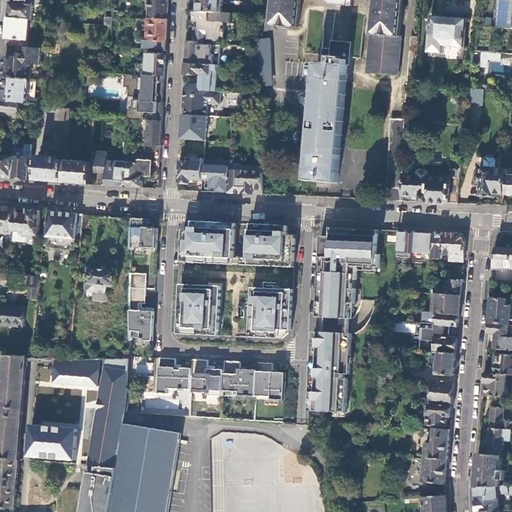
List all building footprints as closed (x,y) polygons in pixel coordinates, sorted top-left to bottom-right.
[(148,0),(147,19),(168,20),(168,10),(168,1),(167,0),(148,0)] [(198,0),(199,12),(223,12),(222,0),(198,0)] [(368,31),(368,34),(398,36),(401,0),(269,0),(267,25),(278,26),(277,27),(284,28),(284,27),(297,27),(299,0),(322,0),(322,3),(351,6),(351,0),(371,0),(369,31),(368,31)] [(511,27),(511,0),(496,0),(495,27),(511,27)] [(32,20),(33,5),(10,3),(8,18),(32,20)] [(254,3),(246,3),(246,13),(254,13),(254,3)] [(223,12),(199,12),(195,12),(195,20),(200,21),(200,26),(195,26),(194,39),(204,40),(204,36),(209,36),(209,40),(225,40),(226,23),(232,23),(233,12),(223,12)] [(428,52),(443,53),(444,46),(464,48),(467,19),(454,18),(431,16),(428,52)] [(32,23),(32,20),(8,18),(6,45),(17,46),(27,47),(30,23),(32,23)] [(151,49),(166,50),(167,38),(168,20),(147,19),(138,18),(138,28),(147,29),(147,41),(151,41),(151,49)] [(398,36),(368,34),(366,73),(398,75),(402,40),(402,36),(398,36)] [(410,50),(417,50),(418,36),(411,35),(410,50)] [(257,55),(271,55),(271,38),(256,39),(257,55)] [(204,40),(194,39),(187,39),(187,45),(186,64),(198,64),(199,57),(204,58),(204,51),(203,51),(204,40)] [(341,156),(352,42),(331,40),(330,54),(324,54),(323,62),(316,62),(309,154),(310,154),(308,180),(309,180),(309,181),(336,183),(336,182),(338,182),(341,156)] [(151,49),(151,41),(147,41),(142,41),(142,49),(151,49)] [(31,64),(40,65),(41,48),(27,47),(17,46),(15,58),(5,57),(3,78),(30,80),(31,64)] [(412,120),(417,50),(410,50),(405,120),(412,120)] [(500,61),(500,52),(481,50),(479,66),(487,67),(488,59),(500,61)] [(143,75),(165,76),(165,62),(166,55),(147,53),(146,71),(143,72),(143,75)] [(511,53),(501,53),(501,64),(511,64),(511,53)] [(272,86),(271,55),(257,55),(259,86),(272,86)] [(504,72),(504,62),(487,62),(487,72),(504,72)] [(218,65),(198,64),(186,64),(185,71),(185,75),(201,75),(200,83),(185,82),(184,90),(217,92),(218,65)] [(86,77),(86,83),(95,84),(95,75),(86,77)] [(137,85),(164,86),(165,76),(143,75),(138,75),(137,85)] [(28,104),(30,80),(3,78),(2,99),(1,102),(22,104),(28,104)] [(86,83),(87,85),(85,101),(87,103),(94,104),(95,84),(86,83)] [(151,121),(162,121),(163,105),(163,103),(157,102),(157,96),(164,97),(164,86),(137,85),(129,85),(127,119),(143,120),(143,113),(151,113),(151,121)] [(468,104),(482,105),(483,90),(470,89),(468,104)] [(217,92),(184,90),(184,100),(183,108),(187,109),(186,115),(207,116),(208,104),(221,104),(221,92),(217,92)] [(22,107),(22,104),(1,102),(1,111),(17,112),(18,112),(18,107),(22,107)] [(67,151),(71,108),(57,107),(53,150),(67,151)] [(0,119),(16,121),(17,112),(1,111),(0,117),(0,119)] [(412,120),(405,120),(391,119),(387,190),(403,191),(404,174),(406,137),(406,134),(407,134),(412,122),(412,120)] [(146,145),(161,146),(162,133),(162,121),(151,121),(147,121),(147,132),(149,137),(147,139),(146,145)] [(30,180),(32,145),(28,145),(27,159),(24,158),(25,150),(16,150),(14,178),(19,179),(30,180)] [(14,178),(16,150),(16,148),(11,147),(10,157),(0,156),(0,177),(5,178),(14,178)] [(203,153),(203,159),(217,160),(218,154),(215,151),(208,150),(208,153),(203,153)] [(67,153),(66,161),(64,183),(79,184),(92,185),(93,170),(93,163),(83,162),(83,161),(76,161),(76,162),(72,161),(72,154),(67,153)] [(127,164),(127,162),(106,161),(106,154),(93,153),(93,163),(93,170),(106,171),(105,186),(114,186),(125,187),(127,164)] [(39,157),(37,180),(50,182),(64,183),(66,161),(59,161),(60,159),(39,157)] [(485,160),(484,168),(496,169),(496,161),(494,159),(487,158),(485,160)] [(202,163),(201,180),(203,180),(203,177),(208,177),(207,192),(218,193),(229,193),(229,177),(218,177),(219,160),(217,160),(203,159),(202,159),(202,163)] [(135,187),(143,187),(144,177),(151,177),(152,162),(138,162),(138,164),(127,164),(125,187),(135,187)] [(201,180),(202,163),(180,162),(179,182),(183,183),(182,184),(189,184),(189,183),(191,183),(192,179),(201,180)] [(229,177),(229,193),(242,194),(264,195),(263,173),(240,171),(240,169),(240,168),(239,168),(238,168),(238,167),(236,167),(236,168),(235,168),(233,168),(233,169),(233,170),(230,170),(229,177)] [(506,176),(507,170),(496,169),(484,168),(484,172),(479,172),(478,183),(482,184),(481,196),(494,198),(494,194),(505,195),(506,176)] [(419,175),(404,174),(403,191),(403,195),(421,197),(420,202),(428,202),(457,204),(459,177),(428,176),(428,174),(427,171),(421,171),(419,173),(419,175)] [(387,190),(387,200),(403,201),(403,195),(403,191),(387,190)] [(2,207),(0,206),(0,232),(14,234),(16,212),(16,208),(2,207)] [(29,213),(16,212),(14,234),(14,240),(23,241),(23,234),(39,235),(40,235),(42,210),(33,210),(29,209),(29,213)] [(43,236),(81,239),(82,227),(83,214),(64,212),(46,211),(43,236)] [(92,215),(83,214),(82,227),(91,228),(92,215)] [(149,219),(132,218),(131,247),(142,248),(142,250),(157,251),(158,228),(149,228),(149,219)] [(192,230),(183,229),(181,262),(234,264),(234,258),(236,223),(210,222),(192,221),(192,230)] [(268,225),(251,224),(249,258),(249,265),(294,267),(296,235),(287,234),(287,225),(268,225)] [(322,318),(350,319),(350,304),(356,304),(356,288),(351,288),(352,280),(357,280),(357,266),(380,268),(381,255),(377,254),(378,230),(354,229),(330,228),(329,236),(321,236),(317,302),(317,317),(322,318)] [(418,232),(399,231),(398,257),(412,258),(412,252),(423,253),(423,257),(433,258),(434,232),(418,232)] [(439,233),(434,232),(433,258),(443,258),(443,255),(445,233),(439,233)] [(461,234),(445,233),(443,255),(451,255),(450,261),(465,262),(467,239),(464,236),(461,234)] [(23,234),(23,241),(28,241),(31,243),(35,243),(38,242),(39,235),(23,234)] [(508,281),(511,281),(511,248),(496,247),(493,279),(508,280),(508,281)] [(118,281),(121,281),(122,274),(118,274),(119,271),(90,268),(87,299),(108,301),(109,285),(117,286),(118,281)] [(147,274),(131,273),(130,288),(132,337),(141,338),(140,340),(153,341),(153,337),(154,311),(139,310),(139,303),(146,304),(147,274)] [(39,287),(40,276),(10,274),(9,285),(30,287),(39,287)] [(463,280),(448,279),(447,295),(462,296),(463,287),(463,280)] [(180,302),(178,333),(220,335),(222,285),(181,284),(180,302)] [(37,308),(39,287),(30,287),(29,298),(33,299),(32,308),(37,308)] [(288,333),(288,330),(291,330),(292,311),(293,289),(252,287),(250,337),(282,338),(288,333)] [(461,304),(462,296),(447,295),(439,294),(438,313),(460,315),(461,304)] [(511,305),(508,305),(509,299),(492,298),(491,311),(490,322),(511,324),(511,308),(511,305)] [(26,307),(0,304),(0,325),(24,327),(26,307)] [(424,323),(425,323),(452,326),(459,326),(460,320),(460,315),(438,313),(433,312),(425,311),(424,323)] [(321,332),(349,333),(350,319),(322,318),(321,332)] [(511,324),(490,322),(489,331),(489,334),(496,334),(495,349),(511,350),(511,324)] [(458,346),(458,337),(451,337),(452,326),(425,323),(424,340),(436,341),(435,352),(457,354),(458,346)] [(352,333),(349,333),(321,332),(320,347),(312,347),(311,358),(311,369),(311,377),(310,377),(309,402),(310,402),(310,411),(347,412),(348,378),(345,378),(345,374),(350,374),(351,364),(348,363),(349,355),(351,355),(352,333)] [(43,348),(43,358),(57,358),(61,359),(61,349),(43,348)] [(132,359),(132,351),(117,351),(117,359),(131,359),(132,359)] [(435,352),(427,351),(426,365),(438,366),(438,374),(451,375),(455,376),(456,364),(457,354),(435,352)] [(511,354),(497,353),(495,373),(507,375),(511,375),(511,354)] [(0,508),(14,510),(18,460),(17,460),(25,356),(2,355),(0,373),(0,508)] [(191,389),(192,368),(175,367),(176,358),(160,357),(158,393),(167,393),(168,389),(182,390),(182,389),(191,389)] [(98,386),(101,359),(70,359),(61,359),(57,358),(54,383),(98,386)] [(87,464),(87,466),(93,466),(116,468),(124,424),(126,412),(127,400),(131,359),(117,359),(106,359),(87,464)] [(192,368),(191,389),(191,392),(206,393),(206,395),(223,396),(223,395),(224,369),(208,369),(208,360),(193,359),(192,368)] [(223,395),(255,397),(257,371),(240,370),(241,361),(225,360),(224,369),(223,395)] [(286,372),(273,372),(273,363),(257,362),(257,371),(255,397),(255,398),(284,400),(286,372)] [(495,373),(486,373),(485,384),(484,395),(505,397),(507,375),(495,373)] [(450,382),(433,380),(432,404),(452,406),(453,394),(455,382),(450,382)] [(429,404),(428,425),(436,426),(436,430),(446,430),(448,417),(452,417),(452,411),(452,406),(432,404),(429,404)] [(493,406),(491,427),(492,428),(511,429),(511,420),(508,420),(505,419),(505,417),(506,408),(493,406)] [(167,511),(181,433),(124,424),(116,468),(109,511),(167,511)] [(76,460),(78,429),(33,425),(30,456),(76,460)] [(511,438),(511,429),(492,428),(490,455),(503,456),(504,440),(511,441),(511,438)] [(446,430),(436,430),(434,444),(427,443),(425,458),(448,460),(449,445),(450,430),(446,430)] [(490,455),(479,454),(478,463),(476,487),(498,486),(501,486),(501,479),(505,480),(506,470),(502,469),(503,456),(490,455)] [(447,472),(448,460),(425,458),(423,482),(446,485),(447,472)] [(359,459),(344,460),(345,469),(359,469),(359,459)] [(109,511),(116,468),(93,466),(92,473),(84,472),(77,511),(109,511)] [(505,495),(511,494),(511,485),(501,486),(498,486),(476,487),(477,501),(478,511),(500,510),(499,494),(505,494),(505,495)] [(424,497),(425,511),(447,511),(447,508),(446,497),(424,497)]
